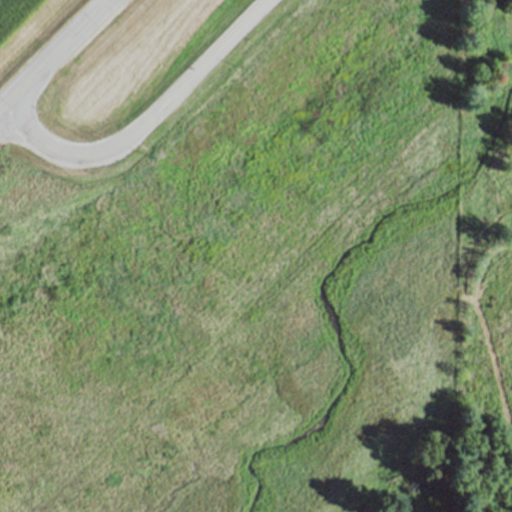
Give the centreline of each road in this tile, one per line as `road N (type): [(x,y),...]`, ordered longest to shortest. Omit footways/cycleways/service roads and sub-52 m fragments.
road 1 (residential): [(268,0),(117,148),(72,156),(53,150),(1,107)]
road 2 (secondary): [(0,107),(108,0)]
